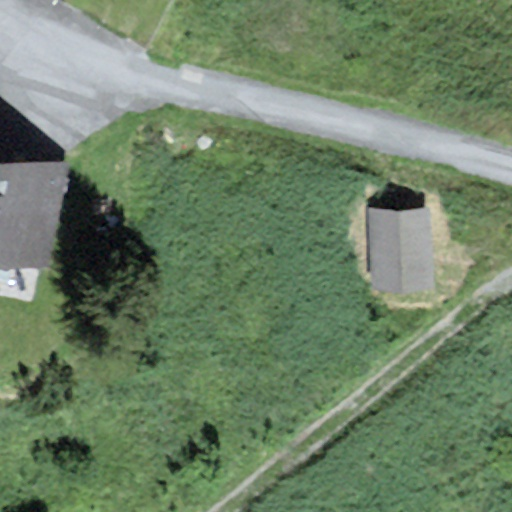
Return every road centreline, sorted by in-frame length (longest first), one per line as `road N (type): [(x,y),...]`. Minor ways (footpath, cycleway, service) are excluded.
road 1 (residential): [(0,18),(150,81),(355,124),(511,168)]
road 2 (track): [(211,511),(511,279)]
